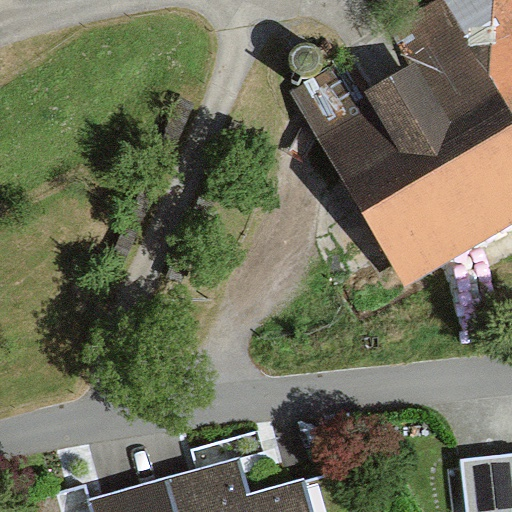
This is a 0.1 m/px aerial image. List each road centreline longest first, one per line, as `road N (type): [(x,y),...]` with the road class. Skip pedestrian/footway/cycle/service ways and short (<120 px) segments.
road 1 (residential): [(0,442),(98,414),(511,366)]
road 2 (track): [(98,414),(143,273),(262,0)]
